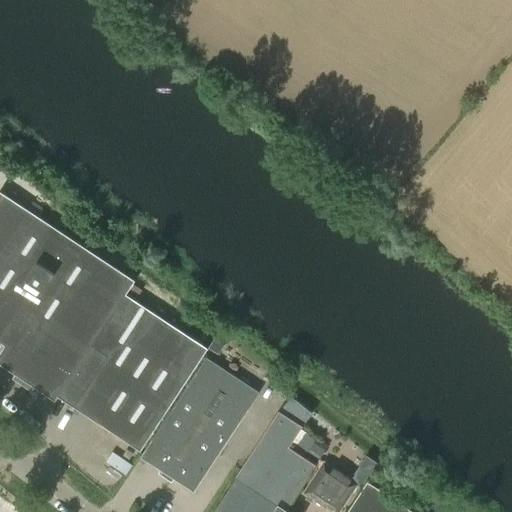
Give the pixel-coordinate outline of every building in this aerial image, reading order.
[(135,301),(142,290),(133,284),(134,281),(0,192),(0,342),(5,346),(0,353),(0,364),(25,381),(55,401),(58,397),(140,451),(207,349),(135,301)] [(140,458),(193,493),(259,393),(206,358),(140,458)] [(288,511),(286,510),(315,465),(289,448),(302,427),(279,412),(236,479),(213,511),(288,511)] [(315,438),(307,454),(319,460),(327,445),(315,438)] [(311,502),(312,499),(331,511),(338,511),(357,485),(324,463),(304,493),(308,496),(306,499),(311,502)] [(411,511),(367,482),(347,511),(411,511)] [(22,511),(0,499),(0,511),(22,511)] [(293,511),(298,511),(302,506),(294,501),(289,509),(293,511)]
